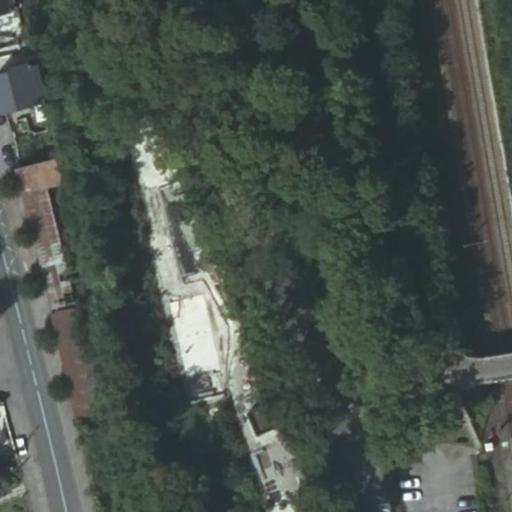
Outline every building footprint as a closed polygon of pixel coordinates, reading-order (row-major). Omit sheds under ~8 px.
[(0,0),(0,13),(20,8),(17,0),(0,0)] [(0,74),(0,81),(9,114),(62,100),(73,96),(63,58),(35,65),(35,62),(18,66),(19,69),(0,74)] [(64,158),(92,150),(83,121),(55,128),(64,158)] [(79,416),(111,409),(93,307),(123,302),(99,175),(92,150),(64,158),(58,160),(16,173),(79,416)] [(93,307),(111,409),(125,494),(128,511),(159,511),(152,474),(128,333),(123,302),(93,307)] [(7,454),(18,452),(11,424),(1,426),(6,454),(7,454)]
